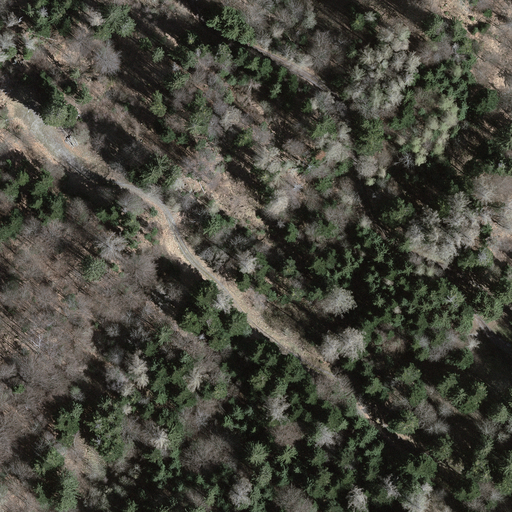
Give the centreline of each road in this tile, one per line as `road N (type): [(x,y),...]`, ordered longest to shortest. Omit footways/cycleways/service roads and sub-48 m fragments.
road 1 (track): [(511,496),(397,441),(352,387),(265,337),(177,238),(150,193),(97,178),(60,153)]
road 2 (track): [(358,154),(339,97),(223,36),(193,0)]
road 3 (track): [(446,271),(396,246),(372,212),(358,154)]
